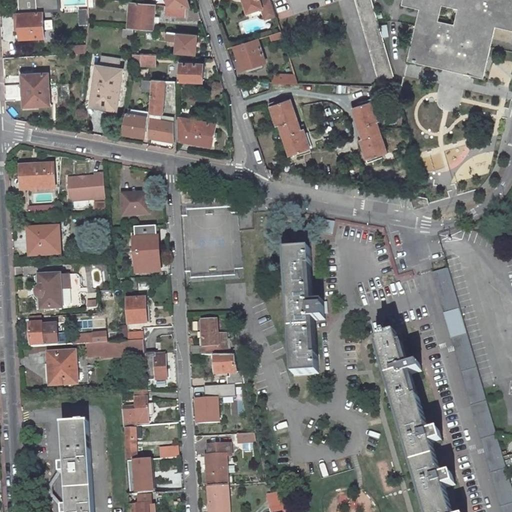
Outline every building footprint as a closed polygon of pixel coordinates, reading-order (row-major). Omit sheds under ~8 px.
[(57,0),(18,0),(19,13),(15,13),(16,24),(19,24),(20,38),(44,37),(43,12),(42,12),(42,9),(58,8),(57,0)] [(271,0),(265,0),(261,1),(260,0),(243,0),(248,13),(262,8),(266,19),(276,15),(271,0)] [(357,0),(382,86),(396,86),(397,86),(378,19),(372,0),(357,0)] [(404,0),(403,4),(421,8),(409,59),(484,76),(495,26),(511,29),(511,8),(503,6),(474,0),(404,0)] [(133,30),(151,32),(153,4),(130,2),(127,30),(133,30)] [(169,5),(166,5),(165,13),(183,15),(184,7),(169,5)] [(264,44),(282,37),(280,30),(262,36),(264,44)] [(196,35),(179,33),(179,34),(167,33),(167,41),(177,42),(177,52),(196,54),(197,35),(196,35)] [(234,45),(242,69),(245,69),(246,71),(262,65),(262,63),(266,62),(258,37),(234,45)] [(87,54),(88,46),(72,47),(72,55),(87,54)] [(155,56),(133,55),(133,63),(136,63),(139,64),(139,66),(155,66),(155,56)] [(203,65),(181,64),(180,81),(183,81),(195,82),(203,82),(203,65)] [(124,72),(98,68),(92,106),(109,108),(109,112),(117,113),(124,72)] [(294,72),(275,71),(274,82),(297,83),(294,72)] [(50,74),(25,75),(25,87),(24,87),(25,107),(51,105),(50,74)] [(151,112),(162,113),(165,80),(152,78),(152,79),(145,79),(144,89),(151,90),(150,112),(151,112)] [(220,82),(204,82),(204,95),(219,95),(220,82)] [(302,131),(292,99),(285,101),(284,98),(273,103),(274,106),(280,125),(290,155),(296,154),(297,157),(309,153),(307,149),(302,131)] [(354,107),(365,139),(370,158),(372,162),(384,158),(383,155),(389,152),(378,120),(371,101),(371,98),(359,102),(360,105),(354,107)] [(371,101),(378,120),(381,119),(375,100),(371,101)] [(280,125),(274,106),(272,107),(278,126),(280,125)] [(143,137),(145,118),(125,114),(120,133),(143,137)] [(175,124),(150,119),(147,137),(176,142),(175,124)] [(180,140),(213,146),(215,137),(216,133),(217,125),(195,121),(195,122),(179,119),(180,140)] [(302,131),(307,149),(311,148),(305,130),(302,131)] [(362,140),(368,159),(370,158),(365,139),(362,140)] [(27,188),(55,186),(54,163),(21,164),(22,175),(27,175),(27,188)] [(80,176),(69,177),(71,200),(106,198),(105,173),(96,173),(96,175),(86,176),(86,178),(80,179),(80,176)] [(123,212),(148,211),(148,194),(131,195),(131,192),(122,192),(123,212)] [(414,208),(429,204),(428,199),(410,195),(414,207),(414,208)] [(107,209),(106,201),(96,202),(96,210),(107,209)] [(31,225),(32,241),(28,241),(28,253),(52,251),(51,224),(31,225)] [(159,268),(156,225),(135,225),(138,263),(134,264),(135,269),(159,268)] [(311,249),(287,251),(295,374),(319,373),(318,356),(315,356),(313,320),(324,320),(324,314),(327,314),(327,302),(311,302),(309,267),(312,267),(311,249)] [(433,273),(445,314),(461,309),(449,268),(433,273)] [(40,296),(40,307),(81,306),(79,272),(39,273),(39,284),(38,285),(36,286),(36,287),(36,293),(36,294),(38,295),(39,296),(40,296)] [(144,296),(125,296),(127,321),(146,320),(144,296)] [(40,313),(30,314),(30,322),(40,321),(40,313)] [(201,320),(203,352),(215,353),(223,353),(222,333),(213,333),(212,320),(201,320)] [(43,344),(57,343),(56,322),(41,323),(41,321),(40,321),(30,322),(29,322),(30,344),(43,344)] [(144,329),(131,330),(131,338),(144,337),(144,329)] [(71,333),(72,342),(85,341),(99,340),(105,340),(105,331),(71,333)] [(453,511),(447,490),(454,488),(451,476),(444,478),(435,447),(442,445),(439,432),(432,434),(421,396),(417,397),(411,376),(421,373),(419,365),(409,368),(399,333),(387,336),(386,332),(381,333),(383,340),(379,340),(426,509),(427,511),(453,511)] [(452,339),(502,511),(511,511),(511,485),(468,334),(452,339)] [(50,384),(88,381),(87,355),(100,354),(100,357),(145,354),(145,353),(144,337),(131,338),(128,338),(105,340),(99,340),(85,341),(85,349),(47,351),(50,384)] [(145,354),(146,373),(146,378),(165,377),(164,355),(154,355),(153,352),(145,353),(145,354)] [(236,371),(233,353),(232,353),(229,353),(223,353),(215,353),(215,372),(226,372),(227,383),(244,382),(242,371),(236,371)] [(137,421),(148,420),(148,415),(152,415),(151,400),(147,400),(147,395),(146,388),(136,389),(136,396),(135,396),(136,407),(121,408),(122,423),(137,422),(137,421)] [(218,397),(206,398),(208,421),(220,420),(218,397)] [(93,511),(89,422),(63,423),(66,511),(93,511)] [(140,426),(124,427),(126,456),(137,455),(135,436),(141,436),(140,426)] [(239,443),(256,442),(254,432),(238,433),(239,443)] [(176,443),(159,445),(160,456),(166,456),(177,455),(176,443)] [(227,483),(226,454),(232,453),(231,443),(208,445),(209,454),(213,454),(213,459),(207,459),(208,484),(227,483)] [(127,458),(129,492),(151,491),(150,476),(152,476),(156,476),(155,456),(151,457),(145,457),(144,457),(127,458)] [(208,484),(210,509),(215,509),(215,511),(229,511),(227,483),(208,484)] [(147,511),(147,504),(150,504),(150,502),(149,493),(138,494),(139,503),(137,503),(127,504),(127,511),(147,511)]
